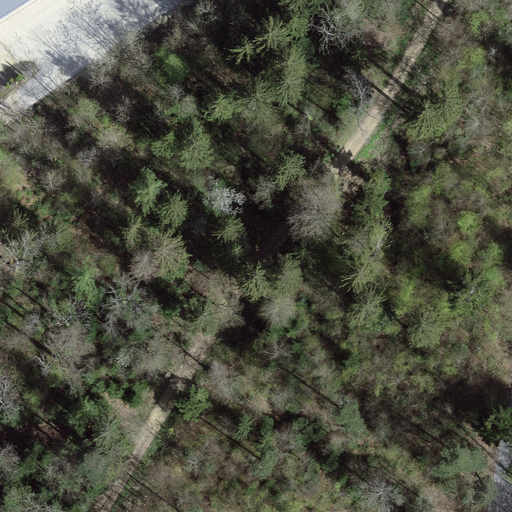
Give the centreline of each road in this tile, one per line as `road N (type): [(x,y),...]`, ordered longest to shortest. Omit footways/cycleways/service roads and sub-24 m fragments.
road 1 (track): [(448,0),(198,353),(99,511)]
road 2 (track): [(120,0),(0,56)]
